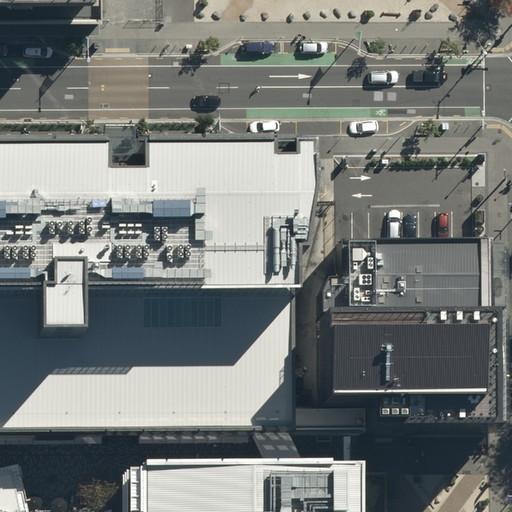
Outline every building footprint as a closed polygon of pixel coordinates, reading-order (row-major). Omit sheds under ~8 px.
[(99,0),(0,0),(0,22),(99,22),(99,0)] [(108,157),(0,157),(0,435),(123,435),(128,434),(273,434),(291,434),(291,339),(290,311),(302,246),(302,155),(134,156),(134,174),(120,174),(108,174),(108,157)] [(443,162),(443,179),(483,180),(483,163),(443,162)] [(482,188),(441,187),(441,204),(482,205),(482,188)] [(440,227),(440,243),(481,243),(481,227),(440,227)] [(486,244),(332,244),(331,282),(318,282),(313,302),(313,316),(487,315),(486,244)] [(489,435),(487,315),(313,316),(315,435),(489,435)] [(129,511),(360,511),(360,464),(329,464),(328,460),(285,461),(128,461),(129,511)] [(26,511),(17,467),(0,470),(0,511),(26,511)]
